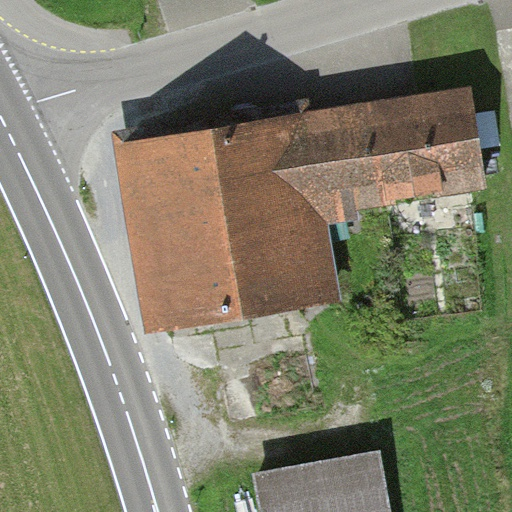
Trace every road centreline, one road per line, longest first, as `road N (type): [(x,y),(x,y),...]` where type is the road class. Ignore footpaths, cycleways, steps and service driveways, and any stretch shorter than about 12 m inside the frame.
road 1 (secondary): [(160,511),(111,359),(2,119)]
road 2 (unclassified): [(2,119),(389,0)]
